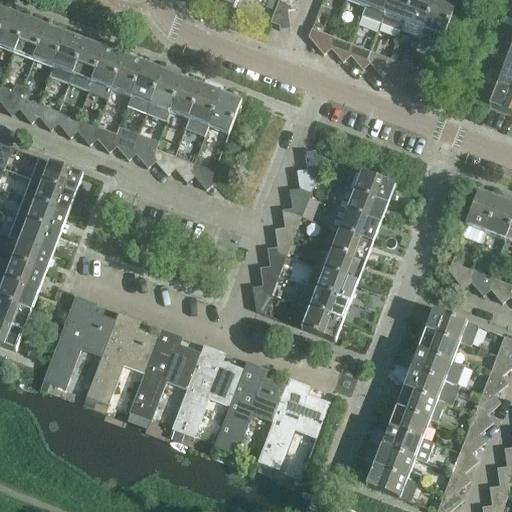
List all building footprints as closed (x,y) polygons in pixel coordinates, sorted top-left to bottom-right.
[(206,0),(235,10),(238,0),(206,0)] [(287,7),(288,13),(298,12),(296,0),(280,0),(279,4),(287,7)] [(346,0),(346,2),(366,9),(369,0),(346,0)] [(369,0),(366,9),(384,16),(385,17),(391,0),(369,0)] [(391,0),(385,17),(382,25),(401,33),(401,32),(413,0),(391,0)] [(413,0),(401,32),(401,33),(420,40),(424,31),(435,0),(413,0)] [(443,0),(435,0),(424,31),(420,40),(441,48),(457,5),(443,0)] [(287,7),(279,4),(271,24),(280,28),(280,32),(290,31),(288,13),(287,7)] [(0,36),(8,14),(0,10),(0,36)] [(0,36),(0,49),(15,55),(28,22),(8,14),(0,36)] [(15,55),(34,63),(47,29),(28,22),(15,55)] [(54,70),(67,36),(47,29),(34,63),(54,70)] [(309,39),(324,58),(332,51),(329,47),(332,39),(312,31),(309,39)] [(69,87),(73,78),(86,44),(67,36),(54,70),(51,80),(69,87)] [(348,55),(351,46),(332,39),(329,47),(332,51),(344,65),(351,59),(348,55)] [(92,85),(105,51),(86,44),(73,78),(92,85)] [(348,55),(351,59),(363,73),(371,66),(367,62),(371,54),(351,46),(348,55)] [(92,85),(112,93),(125,59),(105,51),(92,85)] [(367,62),(371,66),(383,80),(390,74),(387,70),(390,61),(371,54),(367,62)] [(131,100),(144,66),(125,59),(112,93),(131,100)] [(387,70),(390,74),(402,87),(409,81),(406,77),(410,69),(390,61),(387,70)] [(131,100),(151,107),(164,74),(144,66),(131,100)] [(426,86),(430,76),(410,69),(406,77),(409,81),(421,95),(428,88),(426,86)] [(497,88),(511,93),(511,71),(505,69),(497,88)] [(183,81),(164,74),(151,107),(147,117),(167,124),(170,115),(183,81)] [(170,115),(189,122),(202,88),(183,81),(170,115)] [(189,122),(209,130),(222,96),(202,88),(189,122)] [(490,108),(511,116),(511,93),(497,88),(490,108)] [(0,94),(0,104),(1,105),(12,119),(20,113),(17,109),(20,100),(21,97),(2,89),(0,94)] [(242,103),(222,96),(209,130),(229,137),(242,103)] [(17,109),(20,113),(31,126),(39,120),(36,117),(40,108),(20,100),(17,109)] [(36,117),(39,120),(51,134),(59,127),(55,123),(59,115),(40,108),(36,117)] [(55,123),(59,127),(71,141),(78,135),(75,131),(78,122),(59,115),(55,123)] [(75,131),(78,135),(90,149),(98,142),(94,138),(97,130),(78,122),(75,131)] [(114,145),(117,149),(129,163),(137,157),(133,153),(139,137),(120,129),(117,137),(114,145)] [(117,137),(97,130),(94,138),(98,142),(110,156),(117,149),(114,145),(117,137)] [(133,153),(137,157),(148,171),(156,164),(153,161),(156,152),(159,144),(139,137),(133,153)] [(0,143),(0,169),(5,172),(13,151),(6,148),(4,143),(0,143)] [(175,160),(156,152),(153,161),(156,164),(168,178),(175,172),(172,168),(175,160)] [(316,158),(315,153),(305,155),(308,172),(308,178),(317,181),(324,161),(316,158)] [(172,168),(175,172),(187,186),(195,179),(192,175),(195,167),(175,160),(172,168)] [(32,182),(76,199),(83,179),(40,162),(32,182)] [(211,183),(215,175),(195,167),(192,175),(195,179),(207,193),(214,186),(211,183)] [(396,188),(352,171),(344,191),(388,208),(396,188)] [(308,178),(308,172),(298,174),(300,192),(301,198),(309,201),(317,181),(308,178)] [(24,201),(68,218),(76,199),(32,182),(24,201)] [(346,215),(346,214),(380,228),(388,208),(344,191),(337,211),(346,215)] [(301,198),(300,192),(290,194),(292,211),(293,217),(302,220),(309,201),(301,198)] [(486,235),(499,202),(479,194),(466,228),(486,235)] [(17,220),(61,237),(68,218),(24,201),(17,220)] [(505,243),(511,225),(511,206),(499,202),(486,235),(505,243)] [(293,217),(292,211),(283,213),(285,231),(286,237),(294,240),(302,220),(293,217)] [(339,235),(339,234),(373,247),(380,228),(346,214),(346,215),(337,211),(329,231),(339,235)] [(10,240),(20,244),(54,257),(61,237),(17,220),(10,240)] [(286,237),(285,231),(276,233),(278,250),(280,256),(287,259),(294,240),(286,237)] [(339,234),(339,235),(331,253),(366,266),(373,247),(339,234)] [(12,263),(46,276),(54,257),(20,244),(12,263)] [(280,256),(278,250),(269,252),(270,270),(271,275),(280,278),(287,259),(280,256)] [(331,253),(324,272),(324,273),(358,286),(366,266),(331,253)] [(5,282),(39,295),(46,276),(12,263),(5,282)] [(449,273),(464,292),(472,285),(468,281),(472,273),(452,265),(449,273)] [(271,275),(270,270),(261,271),(263,289),(264,295),(272,298),(273,295),(280,278),(271,275)] [(308,289),(351,305),(358,286),(324,273),(324,272),(315,270),(308,289)] [(468,281),(472,285),(484,299),(492,293),(488,289),(491,280),(472,273),(468,281)] [(39,295),(5,282),(0,280),(0,302),(31,315),(39,295)] [(488,289),(492,293),(503,306),(511,300),(507,296),(511,287),(491,280),(488,289)] [(256,314),(265,318),(272,298),(264,295),(263,289),(253,291),(256,314)] [(309,311),(343,324),(351,305),(308,289),(306,289),(299,307),(309,311)] [(81,352),(102,360),(116,323),(85,311),(88,304),(76,300),(44,384),(66,392),(81,352)] [(0,324),(24,334),(31,315),(0,302),(0,324)] [(309,311),(301,331),(336,345),(343,324),(309,311)] [(426,332),(460,345),(468,325),(434,312),(426,332)] [(124,369),(144,377),(159,340),(128,328),(131,321),(119,316),(116,323),(102,360),(86,400),(109,408),(124,369)] [(0,347),(16,354),(24,334),(0,324),(0,347)] [(167,385),(187,393),(201,356),(171,344),(174,337),(162,332),(159,340),(144,377),(130,416),(152,425),(167,385)] [(426,332),(419,352),(452,365),(460,345),(426,332)] [(511,341),(497,336),(490,357),(497,359),(506,363),(510,359),(511,357),(511,341)] [(204,349),(201,356),(187,393),(172,433),(194,441),(207,408),(227,416),(230,409),(244,373),(214,361),(216,353),(204,349)] [(419,352),(411,371),(445,384),(454,387),(462,368),(452,365),(419,352)] [(506,363),(497,359),(490,378),(499,382),(502,379),(511,370),(511,362),(510,359),(506,363)] [(247,365),(244,373),(230,409),(227,416),(215,449),(237,458),(253,418),(272,426),(273,426),(287,389),(256,377),(259,370),(247,365)] [(404,391),(437,404),(445,384),(411,371),(404,391)] [(499,382),(490,378),(482,398),(491,401),(495,398),(509,386),(502,379),(499,382)] [(295,434),(317,442),(331,406),(299,393),(302,386),(290,382),(287,389),(273,426),(272,426),(258,466),(280,474),(295,434)] [(404,391),(396,410),(430,423),(437,404),(404,391)] [(491,401),(482,398),(475,417),(484,421),(487,418),(501,406),(495,398),(491,401)] [(389,429),(423,442),(430,423),(396,410),(389,429)] [(484,421),(475,417),(467,436),(477,440),(480,437),(494,425),(487,418),(484,421)] [(381,449),(415,462),(423,442),(389,429),(381,449)] [(477,440),(467,436),(460,456),(469,459),(472,457),(486,445),(480,437),(477,440)] [(374,468),(408,481),(415,462),(381,449),(374,468)] [(469,459),(460,456),(452,475),(462,479),(465,476),(479,464),(472,457),(469,459)] [(366,488),(400,501),(408,481),(374,468),(366,488)] [(511,476),(508,475),(508,470),(498,471),(500,489),(501,494),(509,498),(511,498),(511,476)] [(462,479),(452,475),(445,494),(455,498),(458,496),(471,484),(465,476),(462,479)] [(492,511),(503,511),(509,498),(501,494),(500,489),(490,491),(492,508),(492,511)] [(455,498),(445,494),(438,511),(453,511),(464,503),(458,496),(455,498)]
